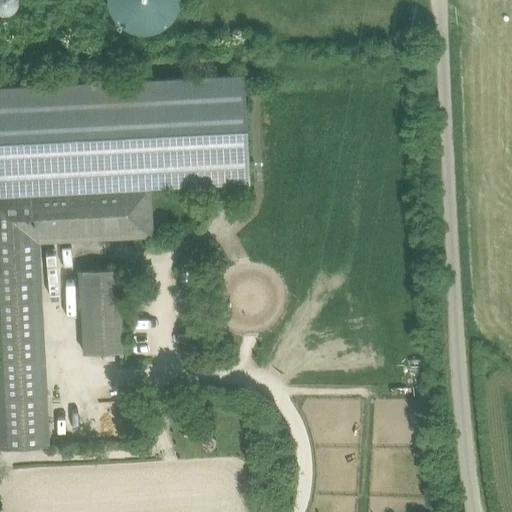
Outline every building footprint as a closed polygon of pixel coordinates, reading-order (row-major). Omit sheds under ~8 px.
[(16,0),(0,0),(0,10),(17,9),(16,0)] [(177,26),(174,0),(113,0),(116,30),(177,26)] [(243,79),(0,90),(0,454),(47,453),(37,247),(153,241),(151,192),(248,187),(243,79)] [(344,132),(345,90),(295,89),(295,132),(344,132)] [(360,168),(360,130),(344,130),(343,168),(360,168)] [(274,166),(274,207),(295,207),(295,187),(336,188),(336,166),(274,166)] [(275,207),(263,224),(281,236),(292,218),(275,207)] [(273,233),(258,254),(279,269),(294,248),(273,233)] [(120,269),(80,272),(84,353),(124,351),(120,269)] [(42,465),(44,511),(225,511),(222,456),(42,465)]
